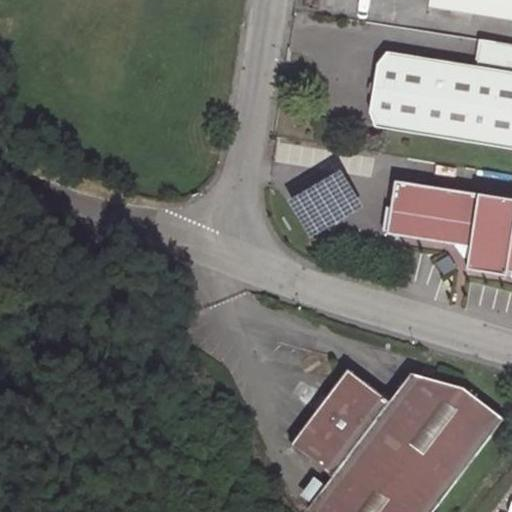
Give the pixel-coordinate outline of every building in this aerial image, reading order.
[(449,8),(450,0),(435,0),(434,6),(449,8)] [(511,18),(511,0),(450,0),(449,8),(511,18)] [(482,40),(477,68),(481,68),(485,41),(482,40)] [(477,68),(389,54),(379,65),(371,113),(376,127),(511,148),(511,44),(485,41),(481,68),(477,68)] [(511,200),(397,182),(388,234),(456,244),(472,247),(470,259),(468,270),(508,276),(509,271),(511,271),(511,200)] [(472,247),(456,244),(465,258),(470,259),(472,247)] [(434,511),(505,419),(464,388),(412,374),(391,401),(349,370),(327,398),(317,411),(291,445),(333,476),(308,509),(310,511),(434,511)] [(317,411),(327,398),(322,394),(312,408),(317,411)] [(311,501),(323,484),(313,477),(300,494),(311,501)]
